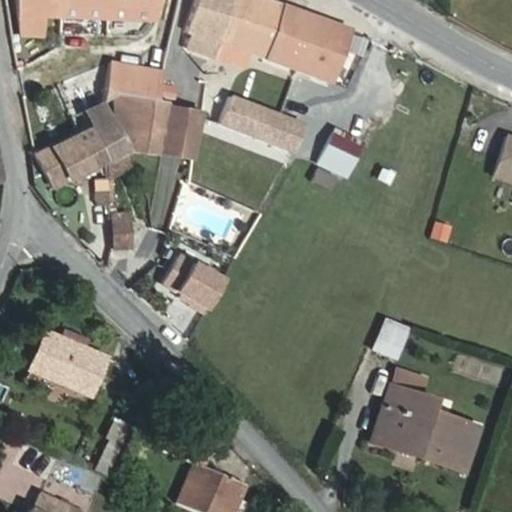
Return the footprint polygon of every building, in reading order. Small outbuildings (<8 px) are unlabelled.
[(153,8),(153,0),(13,0),(16,15),(58,16),(58,15),(59,4),(153,8)] [(214,56),(230,0),(193,0),(184,31),(191,33),(185,48),(214,58),(214,56)] [(328,83),(348,29),(279,4),(266,0),(230,0),(214,56),(241,66),(245,52),(328,83)] [(152,19),(153,8),(59,4),(58,15),(152,19)] [(155,102),(160,71),(108,63),(102,93),(110,94),(155,102)] [(275,87),(279,76),(262,70),(258,81),(275,87)] [(165,107),(165,103),(155,102),(110,94),(110,119),(127,148),(157,153),(165,107)] [(290,153),(301,125),(228,97),(220,115),(216,125),(290,153)] [(130,166),(124,150),(99,104),(80,112),(86,125),(87,127),(102,159),(105,164),(105,178),(130,166)] [(190,159),(200,112),(165,107),(157,153),(190,159)] [(102,159),(87,127),(31,154),(49,188),(102,159)] [(336,174),(351,147),(328,136),(314,163),(336,174)] [(511,183),(511,138),(504,136),(491,177),(511,183)] [(343,177),(357,150),(351,147),(336,174),(343,177)] [(330,184),(334,178),(314,168),(311,175),(330,184)] [(327,190),(330,184),(311,175),(309,181),(327,190)] [(106,205),(105,189),(93,190),(94,206),(106,205)] [(129,246),(127,220),(125,220),(124,214),(108,216),(109,248),(129,246)] [(445,243),(449,223),(431,220),(427,240),(445,243)] [(219,282),(175,257),(159,284),(177,294),(189,301),(187,305),(186,306),(200,314),(219,282)] [(189,301),(177,294),(175,297),(187,305),(189,301)] [(378,319),(369,354),(397,361),(406,326),(378,319)] [(86,397),(103,357),(82,348),(85,340),(60,329),(56,337),(41,330),(24,371),(86,397)] [(417,397),(423,379),(394,369),(388,387),(412,395),(417,397)] [(460,472),(475,427),(426,411),(430,401),(417,397),(412,395),(388,387),(386,386),(380,406),(389,409),(381,435),(420,449),(417,458),(460,472)] [(381,435),(389,409),(380,406),(368,442),(417,458),(420,449),(381,435)] [(119,446),(127,429),(110,421),(102,438),(106,440),(119,446)] [(208,451),(215,433),(186,421),(178,439),(208,451)] [(194,511),(231,511),(243,485),(201,466),(208,451),(178,439),(166,434),(160,450),(191,463),(173,503),(194,511)] [(105,476),(119,446),(106,440),(91,470),(105,476)] [(75,511),(37,495),(30,511),(28,510),(26,511),(75,511)]
